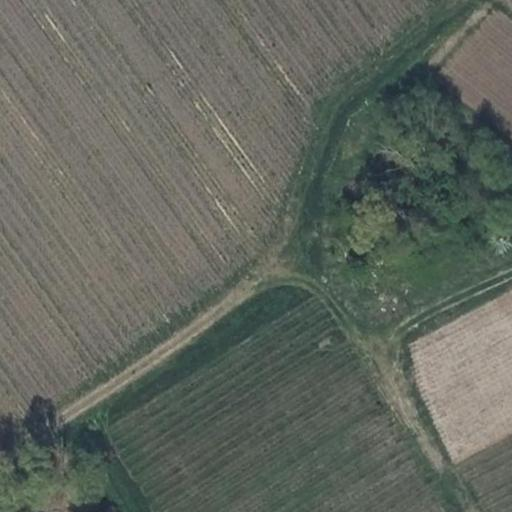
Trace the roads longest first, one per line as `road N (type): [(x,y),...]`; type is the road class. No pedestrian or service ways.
road 1 (track): [(0,466),(277,257),(379,345),(470,511)]
road 2 (track): [(379,345),(511,276)]
